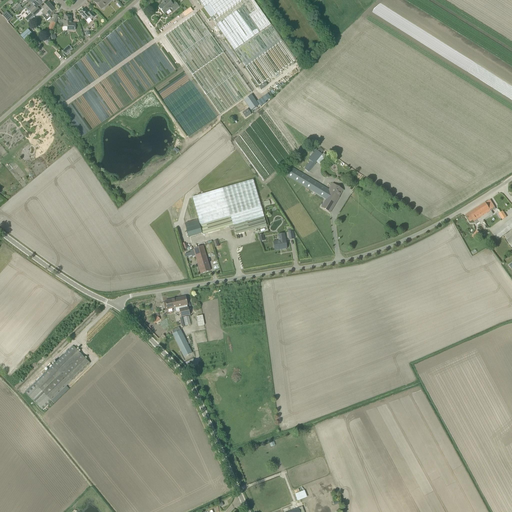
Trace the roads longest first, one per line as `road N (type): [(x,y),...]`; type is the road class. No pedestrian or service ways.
road 1 (unclassified): [(110,302),(373,249),(511,171)]
road 2 (unclassified): [(248,511),(187,380),(110,302)]
road 3 (unclassified): [(0,120),(137,0)]
road 4 (unclassified): [(110,302),(0,233)]
